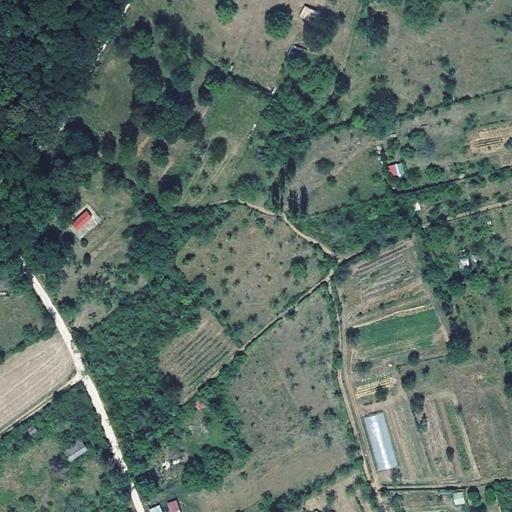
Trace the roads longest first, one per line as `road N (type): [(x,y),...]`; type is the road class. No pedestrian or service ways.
road 1 (track): [(511,205),(339,252),(260,199),(157,197),(55,119)]
road 2 (track): [(0,225),(64,329),(142,511)]
road 3 (track): [(0,185),(55,119),(130,0)]
